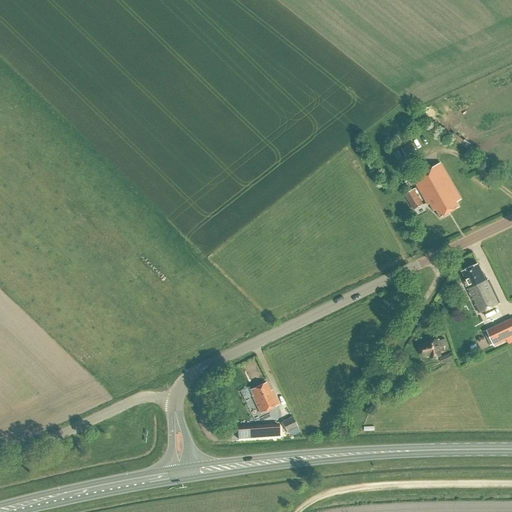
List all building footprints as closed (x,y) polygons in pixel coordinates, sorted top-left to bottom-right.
[(468,138),(462,143),(469,152),(475,147),(468,138)] [(401,148),(407,158),(417,151),(411,141),(401,148)] [(433,212),(436,211),(440,218),(460,207),(457,201),(461,199),(441,163),(413,179),(427,205),(429,204),(433,212)] [(414,188),(404,194),(413,210),(423,204),(414,188)] [(486,281),(478,264),(463,271),(471,288),(468,290),(479,313),(500,303),(489,280),(486,281)] [(511,318),(486,330),(494,346),(511,337),(511,318)] [(427,344),(421,345),(423,356),(431,355),(431,357),(440,355),(439,348),(446,346),(445,339),(437,341),(437,340),(427,342),(427,344)] [(451,352),(439,357),(442,364),(454,359),(451,352)] [(270,389),(269,389),(266,382),(250,389),(252,394),(252,395),(260,413),(278,405),(270,389)] [(292,416),(281,421),(286,432),(297,427),(292,416)] [(266,424),(241,426),(242,436),(267,434),(266,424)]
